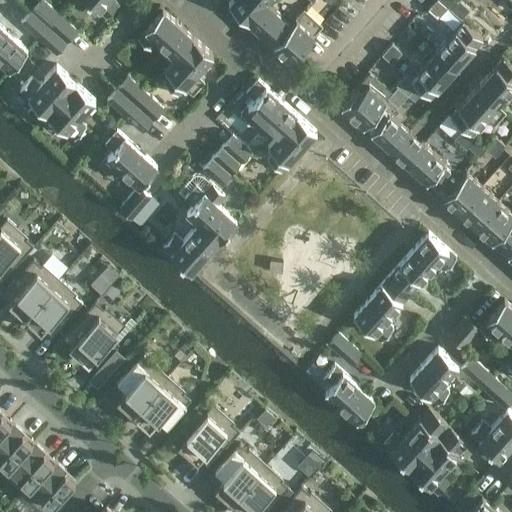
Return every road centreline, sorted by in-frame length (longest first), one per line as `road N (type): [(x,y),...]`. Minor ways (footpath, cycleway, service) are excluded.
road 1 (residential): [(511,282),(253,55)]
road 2 (residential): [(111,457),(0,360)]
road 3 (residential): [(174,148),(253,55)]
